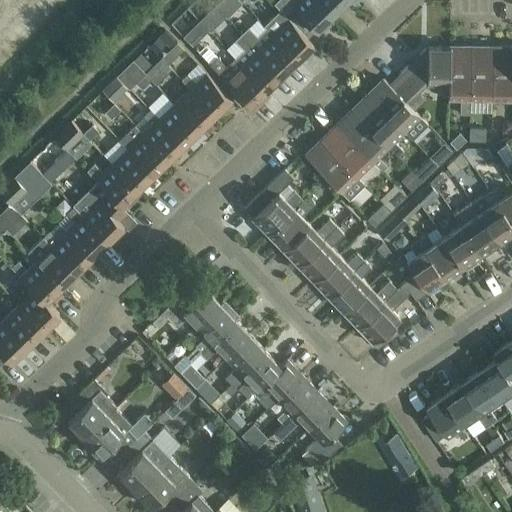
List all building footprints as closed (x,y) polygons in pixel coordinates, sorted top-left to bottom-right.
[(220,0),(221,0),(214,6),(225,16),(226,18),(241,3),(240,1),(238,0),(220,0)] [(316,30),(332,14),(318,0),(276,0),(274,3),(279,9),(307,38),(315,30),(316,30)] [(346,0),(318,0),(332,14),(346,0)] [(214,6),(208,12),(207,12),(199,21),(208,30),(209,31),(225,16),(214,6)] [(263,25),(265,27),(296,60),(313,44),(307,38),(279,9),(263,25)] [(208,30),(199,21),(189,30),(183,36),(192,45),(199,38),(208,30)] [(241,33),(281,75),(296,60),(265,27),(256,36),(248,27),(241,33)] [(234,57),(265,90),(281,75),(241,33),(234,39),(243,49),(234,57)] [(173,58),(182,49),(176,42),(167,51),(173,58)] [(448,85),(449,47),(427,46),(427,66),(408,66),(398,75),(417,94),(426,85),(448,85)] [(469,113),(470,100),(471,47),(449,47),(448,85),(447,99),(460,100),(460,113),(469,113)] [(491,100),(492,47),(471,47),(470,100),(491,100)] [(511,47),(492,47),(491,100),(511,100),(511,47)] [(265,90),(234,57),(225,65),(217,57),(209,64),(216,71),(253,110),(269,95),(265,90)] [(144,73),(155,84),(171,68),(167,64),(161,58),(154,65),(153,64),(144,73)] [(136,81),(144,73),(132,61),(117,76),(127,87),(129,89),(135,82),(136,81)] [(181,80),(189,88),(214,114),(230,98),(205,72),(195,82),(187,74),(181,80)] [(417,94),(398,75),(389,84),(383,79),(367,94),(404,132),(420,117),(407,103),(417,94)] [(127,87),(117,76),(102,90),(113,101),(127,87)] [(174,103),(199,129),(214,114),(189,88),(174,103)] [(404,132),(367,94),(352,109),(388,147),(404,132)] [(120,109),(113,103),(104,112),(110,119),(120,109)] [(158,118),(183,144),(199,129),(174,103),(158,118)] [(143,133),(168,159),(183,144),(158,118),(149,109),(143,115),(152,124),(143,133)] [(388,147),(352,109),(336,124),(373,162),(381,170),(382,169),(386,173),(390,169),(378,157),(388,147)] [(71,120),(54,136),(66,149),(73,142),(82,133),(83,132),(71,120)] [(82,133),(89,139),(97,131),(91,124),(83,132),(82,133)] [(373,162),(336,124),(320,139),(357,177),(373,162)] [(127,148),(152,174),(168,159),(143,133),(134,125),(119,140),(127,148)] [(484,141),(485,129),(469,129),(469,140),(484,141)] [(455,148),(464,140),(458,134),(450,142),(455,148)] [(364,184),(357,177),(320,139),(304,155),(348,199),(364,184)] [(507,165),(511,161),(511,155),(505,144),(496,150),(507,165)] [(469,161),(478,156),(488,148),(487,146),(467,146),(462,151),(469,161)] [(112,163),(136,189),(152,174),(127,148),(112,163)] [(58,156),(67,166),(75,158),(66,149),(58,156)] [(462,151),(453,159),(446,165),(452,174),(469,161),(462,151)] [(426,176),(436,166),(429,158),(418,168),(426,176)] [(54,160),(41,174),(49,182),(50,183),(63,170),(54,160)] [(57,195),(82,170),(73,161),(48,186),(57,195)] [(136,189),(112,163),(103,172),(94,163),(86,170),(95,179),(97,181),(120,205),(136,189)] [(266,234),(303,198),(294,189),(285,199),(278,192),(292,178),(284,169),(261,191),(244,208),(252,217),(250,218),(266,234)] [(402,178),(407,183),(412,189),(421,181),(411,170),(402,178)] [(434,187),(443,179),(437,173),(429,182),(434,187)] [(49,182),(41,174),(25,188),(34,197),(49,182)] [(0,189),(0,191),(11,203),(25,188),(14,176),(0,189)] [(381,176),(366,190),(372,197),(387,183),(381,176)] [(73,206),(82,215),(107,241),(123,226),(118,220),(127,212),(120,205),(97,181),(72,204),(73,205),(73,206)] [(439,193),(434,187),(429,182),(414,195),(421,205),(424,208),(439,193)] [(489,190),(511,224),(511,189),(504,195),(497,184),(489,190)] [(394,207),(406,195),(400,190),(389,201),(394,207)] [(471,202),(499,244),(511,235),(511,224),(489,190),(471,202)] [(281,250),(308,223),(301,215),(314,202),(307,194),(303,198),(266,234),(281,250)] [(412,213),(421,205),(414,195),(404,205),(412,213)] [(499,244),(471,202),(470,200),(452,212),(460,224),(481,256),(499,244)] [(0,212),(0,224),(5,229),(20,214),(10,203),(0,212)] [(374,226),(381,219),(390,211),(382,203),(367,218),(374,226)] [(107,241),(82,215),(73,206),(67,212),(76,221),(66,230),(91,256),(107,241)] [(406,221),(397,212),(378,229),(387,239),(406,221)] [(291,269),(296,265),(336,226),(328,218),(315,231),(308,223),(281,250),(290,260),(286,264),(291,269)] [(442,236),(463,268),(481,256),(460,224),(442,236)] [(311,281),(338,254),(330,246),(343,233),(336,226),(296,265),(311,281)] [(91,256),(66,230),(57,239),(49,231),(42,237),(76,271),(91,256)] [(417,238),(446,280),(463,268),(442,236),(433,243),(426,233),(417,238)] [(76,271),(42,237),(27,252),(35,260),(60,286),(76,271)] [(446,280),(417,238),(408,244),(415,254),(406,261),(413,272),(426,292),(427,293),(446,280)] [(381,242),(375,248),(384,256),(389,251),(381,242)] [(338,254),(311,281),(326,296),(363,260),(356,252),(346,262),(338,254)] [(60,286),(35,260),(26,269),(18,261),(11,267),(20,275),(19,276),(32,290),(33,289),(44,301),(45,300),(60,286)] [(341,312),(368,285),(360,276),(370,267),(363,260),(326,296),(341,312)] [(396,288),(356,327),(371,343),(399,317),(391,308),(409,291),(415,299),(426,292),(413,272),(396,288)] [(368,285),(341,312),(356,327),(396,288),(388,280),(375,292),(368,285)] [(195,327),(219,304),(204,288),(190,302),(181,293),(161,312),(161,313),(152,321),(157,327),(166,318),(176,328),(186,318),(195,327)] [(17,304),(42,330),(59,314),(45,300),(44,301),(33,289),(32,290),(17,304)] [(42,330),(17,304),(2,320),(27,345),(42,330)] [(192,360),(200,353),(234,319),(239,315),(228,304),(224,308),(219,304),(195,327),(204,336),(186,354),(192,360)] [(437,333),(447,330),(439,310),(429,313),(437,333)] [(225,358),(231,353),(249,335),(234,319),(200,353),(206,359),(216,349),(225,358)] [(10,361),(27,345),(2,320),(0,321),(0,364),(7,358),(10,361)] [(224,377),(230,384),(264,350),(249,335),(231,353),(225,358),(234,367),(224,377)] [(511,338),(495,350),(511,376),(511,338)] [(179,339),(172,349),(183,357),(190,347),(179,339)] [(264,350),(230,384),(225,389),(231,395),(238,387),(247,397),(252,392),(286,359),(279,365),(264,350)] [(498,358),(481,369),(503,401),(511,394),(511,376),(495,350),(494,351),(498,358)] [(301,375),(286,359),(252,392),(267,408),(277,398),(301,375)] [(179,372),(195,388),(205,378),(189,362),(179,372)] [(481,369),(463,381),(491,423),(497,419),(491,409),(503,401),(481,369)] [(276,417),(282,423),(316,390),(301,375),(277,398),(286,407),(276,417)] [(67,420),(84,438),(107,415),(116,406),(105,395),(107,393),(93,378),(73,398),(81,407),(67,420)] [(463,381),(445,393),(467,425),(479,417),(486,426),(491,423),(463,381)] [(183,407),(195,395),(188,388),(176,400),(183,407)] [(298,420),(307,429),(331,406),(316,390),(282,423),(288,430),(298,420)] [(448,438),(467,425),(445,393),(427,406),(431,412),(422,419),(436,441),(446,434),(448,438)] [(347,422),(331,406),(307,429),(316,438),(306,448),(320,463),(321,463),(340,444),(332,436),(347,422)] [(123,419),(117,425),(107,415),(84,438),(91,444),(88,446),(88,449),(94,456),(97,456),(100,454),(101,455),(115,441),(123,450),(143,430),(135,421),(130,426),(123,419)] [(127,482),(134,489),(168,456),(143,430),(123,450),(132,458),(117,472),(118,473),(116,475),(116,478),(122,484),(125,484),(127,482)] [(383,441),(392,457),(406,448),(397,433),(383,441)] [(486,443),(491,450),(504,441),(500,434),(486,443)] [(165,493),(173,501),(193,482),(168,456),(134,489),(151,506),(165,493)] [(479,465),(485,473),(495,466),(490,458),(479,465)] [(485,473),(479,465),(469,473),(474,480),(485,473)] [(324,511),(312,476),(288,484),(297,511),(324,511)] [(213,511),(214,511),(197,495),(202,490),(193,482),(173,501),(182,510),(179,511),(213,511)] [(241,511),(228,498),(214,511),(213,511),(241,511)]
